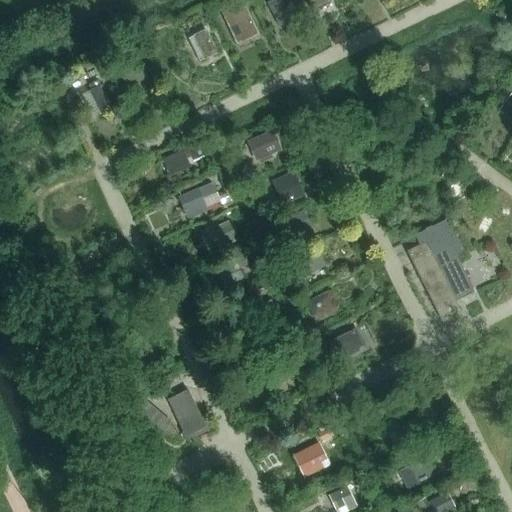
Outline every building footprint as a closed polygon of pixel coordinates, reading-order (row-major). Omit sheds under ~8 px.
[(242,0),(241,0),(221,10),(234,39),(256,29),(242,0)] [(280,0),(272,0),(267,3),(278,27),(291,21),(280,0)] [(307,0),(312,10),(330,2),(329,0),(307,0)] [(498,11),(496,16),(505,19),(506,15),(498,11)] [(206,30),(193,36),(205,59),(205,60),(217,54),(206,30)] [(137,49),(128,54),(133,65),(142,61),(137,49)] [(140,64),(120,73),(127,88),(146,79),(140,64)] [(102,85),(90,91),(101,114),(113,109),(102,85)] [(273,130),(251,139),(259,160),(281,151),(273,130)] [(198,144),(163,161),(169,174),(204,158),(198,144)] [(293,173),(273,181),(283,205),(303,196),(293,173)] [(212,183),(179,198),(186,215),(187,216),(220,202),(216,193),(212,184),(212,183)] [(227,193),(219,197),(224,208),(232,204),(227,193)] [(300,212),(273,226),(282,243),(288,240),(309,230),(300,212)] [(474,293),(458,259),(456,255),(462,252),(447,223),(415,239),(419,247),(407,252),(441,321),(460,311),(456,302),(474,293)] [(219,230),(206,237),(211,248),(225,241),(219,230)] [(295,251),(284,257),(299,286),(309,281),(306,276),(325,267),(316,249),(298,258),(295,251)] [(236,264),(220,272),(227,286),(243,278),(239,269),(248,265),(244,255),(234,260),(236,264)] [(325,293),(303,304),(311,318),(333,307),(325,293)] [(256,296),(235,306),(245,329),(277,313),(271,299),(260,304),(256,296)] [(356,329),(327,343),(337,362),(365,348),(356,329)] [(276,330),(254,340),(260,353),(282,343),(276,330)] [(301,360),(289,367),(295,377),(307,370),(301,360)] [(286,366),(260,380),(269,399),(296,385),(286,366)] [(167,401),(182,432),(181,433),(185,441),(210,430),(204,420),(206,420),(204,416),(202,418),(188,390),(167,401)] [(143,399),(135,408),(163,431),(170,422),(143,399)] [(387,432),(394,429),(390,421),(383,424),(387,432)] [(414,421),(394,430),(401,445),(421,436),(414,421)] [(329,429),(318,434),(322,442),(333,436),(329,429)] [(318,443),(299,452),(311,475),(330,466),(318,443)] [(429,456),(409,466),(417,483),(438,474),(429,456)] [(396,470),(390,473),(395,484),(401,481),(396,470)] [(347,486),(329,495),(336,511),(346,511),(357,507),(347,486)] [(430,502),(429,502),(433,511),(446,511),(454,508),(447,493),(430,502)] [(425,499),(416,504),(421,511),(429,506),(425,499)]
